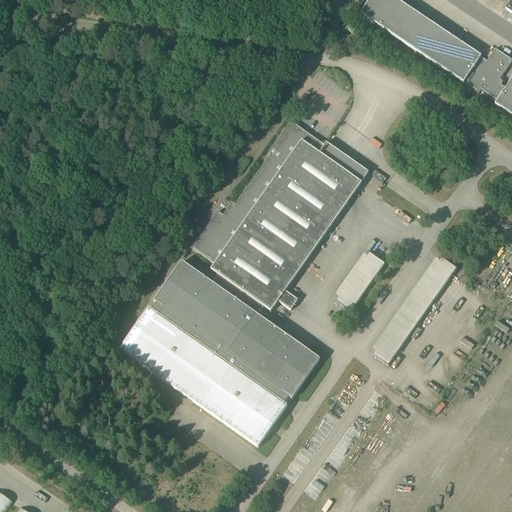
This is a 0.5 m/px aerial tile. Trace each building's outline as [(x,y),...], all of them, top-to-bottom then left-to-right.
[(362,12),(360,16),(365,19),(425,59),(476,93),(478,95),(480,92),(483,94),(496,103),(495,106),(511,117),(511,80),(506,89),(501,87),(498,84),(500,81),(511,62),(511,61),(495,50),(487,63),(481,59),(481,58),(393,0),(370,0),(368,4),(362,12)] [(349,26),(346,30),(352,35),(355,30),(349,26)] [(149,310),(119,352),(258,449),(287,407),(285,406),(289,400),(291,401),(320,361),(306,352),(258,317),(264,309),(270,313),(277,303),(290,312),(297,302),(284,293),(361,185),(318,155),(324,147),(307,135),(302,131),(291,123),(267,156),(269,158),(235,206),(231,204),(223,216),(218,213),(192,249),(210,262),(214,265),(210,271),(218,276),(211,284),(182,263),(153,304),(156,305),(151,312),(149,310)] [(335,303),(351,314),(385,266),(369,255),(367,258),(363,256),(334,297),(338,300),(335,303)] [(372,357),(388,368),(456,270),(441,260),(439,263),(435,260),(371,351),(375,353),(372,357)] [(0,496),(0,511),(7,511),(12,505),(0,496)]
